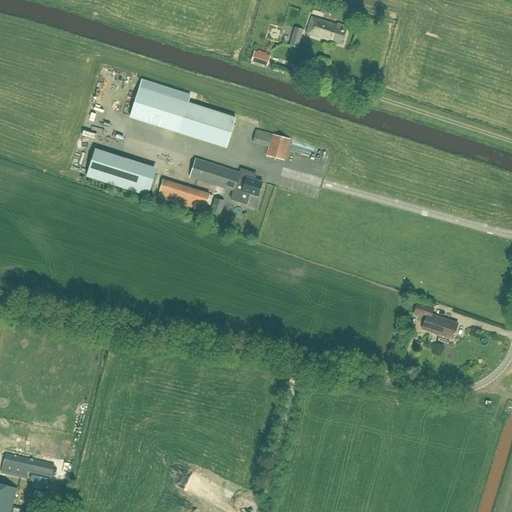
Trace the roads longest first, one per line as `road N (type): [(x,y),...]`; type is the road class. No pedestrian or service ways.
road 1 (unclassified): [(0,303),(445,391),(487,380),(511,348)]
road 2 (track): [(511,140),(362,94)]
